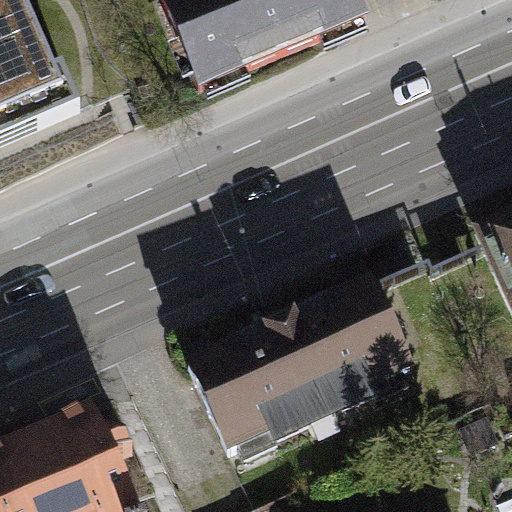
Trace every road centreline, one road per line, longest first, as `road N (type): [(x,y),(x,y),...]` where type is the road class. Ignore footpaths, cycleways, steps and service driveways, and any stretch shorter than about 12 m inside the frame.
road 1 (primary): [(511,32),(0,255)]
road 2 (primary): [(0,335),(511,114)]
